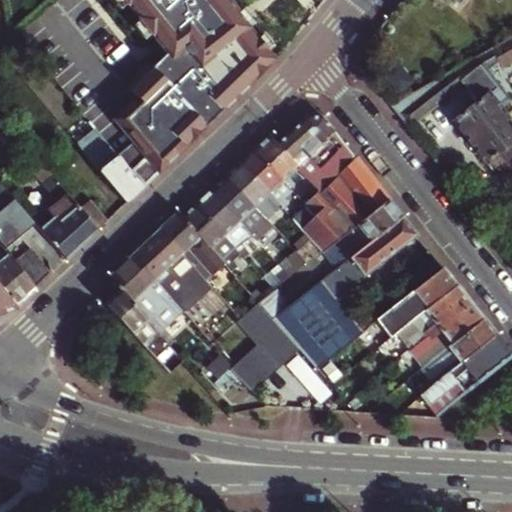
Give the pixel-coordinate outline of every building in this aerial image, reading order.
[(122,0),(166,55),(153,68),(164,79),(115,125),(146,159),(159,174),(277,63),(229,0),(122,0)] [(499,61),(502,68),(511,62),(511,36),(491,48),(499,61)] [(491,48),(451,71),(461,83),(477,103),(488,95),(486,92),(496,85),(485,72),(499,61),(491,48)] [(389,105),(406,127),(461,83),(451,71),(389,105)] [(504,159),(511,153),(511,123),(499,107),(508,100),(496,85),(486,92),(488,95),(477,103),(453,121),(486,161),(498,152),(504,159)] [(316,187),(351,154),(321,117),(307,115),(278,144),(298,166),(316,187)] [(284,180),(298,166),(278,144),(270,135),(256,149),(284,180)] [(126,204),(143,188),(130,173),(100,136),(82,151),(126,204)] [(270,194),(284,180),(256,149),(241,162),(270,194)] [(323,253),(343,237),(388,201),(351,154),(316,187),(311,192),(315,197),(307,205),(292,219),(311,240),(323,253)] [(143,188),(159,174),(146,159),(130,173),(143,188)] [(274,199),(270,194),(241,162),(226,176),(265,220),(280,206),(274,199)] [(273,228),(265,220),(226,176),(212,189),(258,241),(273,228)] [(66,261),(97,232),(78,211),(70,203),(51,178),(41,186),(57,205),(48,213),(54,220),(41,231),(66,261)] [(270,194),(274,199),(289,186),(284,180),(270,194)] [(244,255),(258,241),(212,189),(198,203),(237,248),(244,255)] [(336,269),(341,265),(401,217),(388,201),(343,237),(323,253),(336,269)] [(97,232),(108,221),(90,202),(78,211),(97,232)] [(222,262),(237,248),(198,203),(183,217),(222,262)] [(0,246),(14,264),(31,250),(0,212),(0,246)] [(224,264),(222,262),(183,217),(179,212),(162,229),(184,253),(207,280),(224,264)] [(351,317),(337,301),(366,277),(365,275),(415,235),(401,217),(341,265),(336,269),(289,307),(273,319),(316,368),(368,327),(378,319),(365,305),(351,317)] [(183,310),(211,284),(207,280),(184,253),(162,229),(133,255),(179,306),(183,310)] [(0,286),(16,307),(35,290),(14,264),(0,246),(0,286)] [(35,290),(51,274),(31,250),(14,264),(35,290)] [(179,306),(133,255),(109,278),(121,291),(155,328),(179,306)] [(235,276),(240,271),(236,267),(231,271),(235,276)] [(390,339),(394,335),(456,286),(442,268),(378,319),(384,327),(382,329),(390,339)] [(259,303),(275,291),(267,282),(252,295),(259,303)] [(0,312),(16,307),(0,286),(0,312)] [(398,353),(401,357),(468,301),(456,286),(394,335),(404,347),(398,353)] [(169,345),(155,328),(121,291),(107,304),(157,356),(169,345)] [(273,319),(289,307),(275,291),(259,303),(273,319)] [(413,356),(422,368),(483,319),(468,301),(401,357),(406,362),(413,356)] [(418,387),(423,393),(495,335),(483,319),(422,368),(429,377),(418,387)] [(436,416),(464,393),(511,355),(495,335),(423,393),(419,395),(436,416)] [(241,373),(229,361),(243,348),(234,339),(206,367),(226,388),(241,373)] [(39,511),(59,511),(45,499),(35,508),(39,511)]
